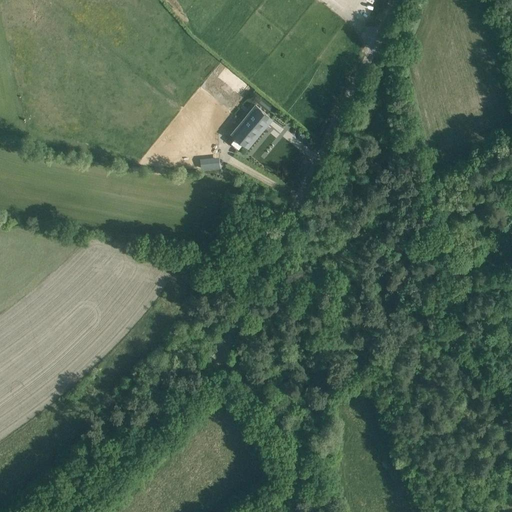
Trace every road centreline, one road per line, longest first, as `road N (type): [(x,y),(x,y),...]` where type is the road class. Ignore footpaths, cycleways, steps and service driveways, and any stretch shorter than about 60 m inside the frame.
road 1 (unclassified): [(55,511),(218,356),(396,0)]
road 2 (track): [(284,511),(290,445),(218,356)]
